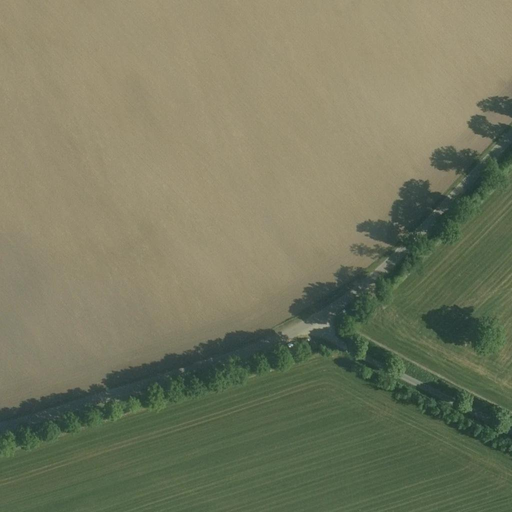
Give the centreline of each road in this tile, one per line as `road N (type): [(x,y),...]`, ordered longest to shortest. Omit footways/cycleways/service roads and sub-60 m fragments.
road 1 (unclassified): [(317,318),(0,429)]
road 2 (unclassified): [(511,136),(385,267),(317,318)]
road 3 (unclassified): [(511,433),(349,350),(317,318)]
